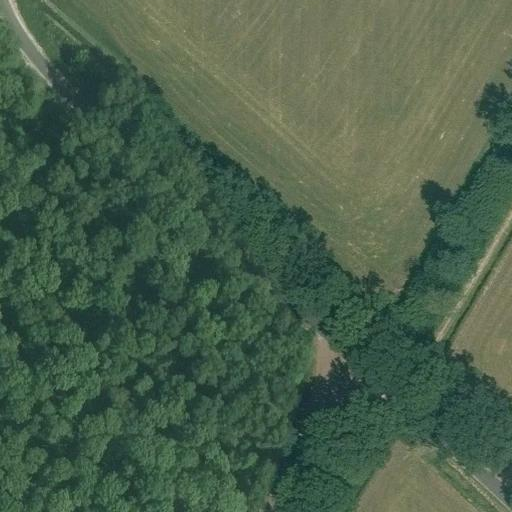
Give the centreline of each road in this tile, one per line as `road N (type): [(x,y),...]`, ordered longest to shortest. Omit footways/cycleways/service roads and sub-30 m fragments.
road 1 (unclassified): [(352,356),(47,73),(19,41),(0,0)]
road 2 (unclassified): [(511,501),(352,356)]
road 3 (unclassified): [(352,356),(260,511)]
